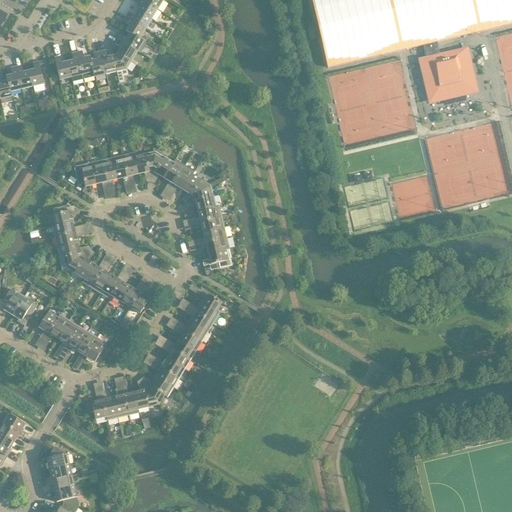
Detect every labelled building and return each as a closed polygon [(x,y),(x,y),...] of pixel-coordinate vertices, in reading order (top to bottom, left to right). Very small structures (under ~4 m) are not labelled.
[(138,12),(151,20),(157,10),(140,0),(136,0),(135,3),(141,7),(138,12)] [(140,0),(157,10),(163,1),(162,0),(140,0)] [(126,18),(145,30),(151,20),(138,12),(135,17),(129,13),(126,18)] [(139,40),(140,39),(145,30),(126,18),(123,22),(129,26),(126,32),(130,34),(139,40)] [(310,40),(316,38),(313,27),(307,28),(310,40)] [(118,40),(137,52),(140,53),(146,43),(140,39),(139,40),(130,34),(127,39),(121,35),(118,40)] [(121,48),(118,53),(131,62),(137,52),(118,40),(115,45),(121,48)] [(440,56),(438,50),(436,42),(423,46),(426,59),(422,60),(422,61),(428,85),(430,90),(434,94),(439,97),(444,98),(450,96),(454,93),(457,88),(471,85),(468,72),(470,72),(466,55),(463,56),(462,51),(440,56)] [(100,52),(106,75),(117,72),(113,57),(107,58),(106,51),(100,52)] [(77,53),(83,80),(94,78),(93,73),(91,62),(90,57),(84,59),(82,52),(77,53)] [(93,73),(94,78),(106,75),(100,52),(95,54),(97,61),(91,62),(93,73)] [(68,63),(71,78),(72,83),(83,80),(77,53),(72,54),(73,61),(68,63)] [(117,72),(119,84),(123,83),(124,83),(123,76),(127,75),(126,70),(131,62),(118,53),(116,56),(113,57),(117,72)] [(71,78),(68,63),(62,64),(60,57),(54,58),(60,81),(71,78)] [(35,71),(29,72),(32,87),(44,85),(40,70),(39,62),(33,64),(35,71)] [(21,66),(16,68),(21,90),(32,87),(29,72),(23,73),(21,66)] [(10,93),(11,92),(21,90),(16,68),(11,69),(12,76),(6,77),(7,82),(8,82),(10,93)] [(13,102),(11,92),(10,93),(8,82),(7,82),(2,83),(0,76),(0,99),(0,100),(1,105),(13,102)] [(152,172),(155,153),(134,158),(138,175),(152,172)] [(174,164),(173,164),(155,153),(152,172),(164,179),(174,164)] [(134,158),(133,154),(123,157),(129,185),(134,183),(133,176),(138,175),(134,158)] [(129,185),(123,157),(112,159),(117,180),(123,179),(124,186),(129,185)] [(117,180),(112,159),(102,162),(108,190),(113,188),(112,181),(117,180)] [(170,191),(185,167),(175,161),(173,164),(174,164),(164,179),(169,182),(165,188),(170,191)] [(103,191),(108,190),(102,162),(91,164),(96,185),(102,184),(103,191)] [(96,185),(91,164),(76,168),(75,170),(79,186),(84,184),(85,187),(96,185)] [(192,175),(192,176),(194,173),(185,167),(170,191),(174,194),(178,187),(183,190),(192,175)] [(195,198),(210,187),(192,176),(192,175),(183,190),(195,198)] [(215,208),(210,187),(195,198),(198,212),(215,208)] [(56,226),(73,222),(70,211),(67,212),(66,206),(52,210),(56,226)] [(193,224),(221,218),(219,207),(215,208),(198,212),(199,218),(192,219),(193,224)] [(203,233),(224,228),(221,218),(193,224),(195,229),(202,227),(203,233)] [(55,238),(83,231),(82,226),(74,228),(73,222),(56,226),(52,226),(55,238)] [(198,245),(226,239),(224,228),(203,233),(204,239),(197,240),(198,245)] [(61,247),(78,243),(77,238),(84,236),(83,231),(55,238),(57,249),(61,248),(61,247)] [(225,251),(228,250),(229,250),(226,239),(198,245),(200,250),(207,249),(208,254),(225,250),(225,251)] [(62,271),(66,268),(81,257),(78,243),(61,247),(61,248),(57,249),(62,271)] [(225,250),(208,254),(209,260),(202,261),(203,267),(218,263),(220,269),(232,266),(228,250),(225,251),(225,250)] [(84,280),(93,265),(81,257),(66,268),(84,280)] [(92,289),(107,264),(102,261),(98,268),(93,265),(84,280),(82,283),(92,289)] [(101,294),(112,276),(107,273),(111,267),(107,264),(92,289),(101,294)] [(101,294),(110,300),(125,275),(121,273),(117,279),(112,276),(101,294)] [(121,302),(130,287),(125,284),(129,278),(125,275),(110,300),(120,306),(121,303),(121,302)] [(130,308),(143,287),(139,284),(135,290),(130,287),(121,302),(121,303),(130,308)] [(143,287),(130,308),(140,314),(149,299),(144,296),(148,289),(143,287)] [(4,300),(0,299),(0,314),(6,315),(8,311),(14,315),(24,298),(11,290),(4,300)] [(216,313),(221,303),(200,290),(197,295),(203,299),(200,304),(216,313)] [(37,306),(24,298),(14,315),(19,318),(17,322),(24,327),(37,306)] [(216,313),(200,304),(197,308),(191,305),(188,309),(213,324),(219,314),(216,313)] [(213,324),(188,309),(186,313),(192,317),(189,322),(207,333),(213,324)] [(58,319),(57,319),(48,313),(39,328),(44,331),(40,338),(45,340),(58,319)] [(58,319),(45,340),(49,343),(53,337),(58,340),(69,321),(59,315),(57,319),(58,319)] [(63,352),(78,327),(69,321),(58,340),(62,343),(59,349),(63,352)] [(123,321),(119,326),(125,330),(128,324),(123,321)] [(207,333),(189,322),(186,327),(180,323),(177,327),(202,342),(207,333)] [(76,351),(87,333),(78,327),(63,352),(67,354),(71,348),(76,351)] [(202,342),(177,327),(174,332),(181,336),(178,340),(196,352),(202,342)] [(97,339),(87,333),(76,351),(81,354),(77,360),(81,363),(95,342),(97,339)] [(95,342),(81,363),(86,366),(90,359),(95,363),(106,344),(97,339),(95,342)] [(196,352),(178,340),(175,345),(168,341),(166,346),(190,361),(196,352)] [(190,361),(166,346),(163,350),(169,354),(166,359),(185,370),(190,361)] [(185,370),(166,359),(163,364),(157,360),(154,364),(179,379),(185,370)] [(179,379),(154,364),(152,368),(158,372),(155,377),(173,389),(179,379)] [(173,389),(155,377),(147,389),(159,405),(164,396),(167,398),(173,389)] [(138,410),(134,393),(128,394),(126,387),(121,388),(128,416),(139,413),(138,410)] [(118,396),(112,398),(117,419),(128,416),(121,388),(116,389),(118,396)] [(159,405),(147,389),(134,393),(138,410),(139,413),(148,411),(147,408),(159,405)] [(106,418),(106,421),(117,419),(112,398),(107,399),(105,392),(100,393),(106,418)] [(106,418),(100,393),(95,394),(97,401),(85,404),(88,414),(93,413),(95,420),(106,418)] [(3,424),(24,437),(26,434),(21,431),(25,425),(16,420),(17,418),(11,414),(10,416),(9,415),(3,424)] [(24,437),(3,424),(0,429),(0,434),(14,443),(18,437),(22,440),(24,437)] [(0,453),(7,458),(10,452),(9,451),(14,443),(0,434),(0,453)] [(46,460),(49,471),(70,466),(67,455),(66,455),(55,448),(48,459),(46,460)] [(44,480),(45,483),(72,476),(70,466),(49,471),(51,478),(44,480)] [(52,485),(54,492),(74,487),(72,476),(45,483),(45,486),(52,485)] [(74,487),(54,492),(57,503),(63,501),(63,504),(79,507),(79,506),(77,498),(74,487)]
